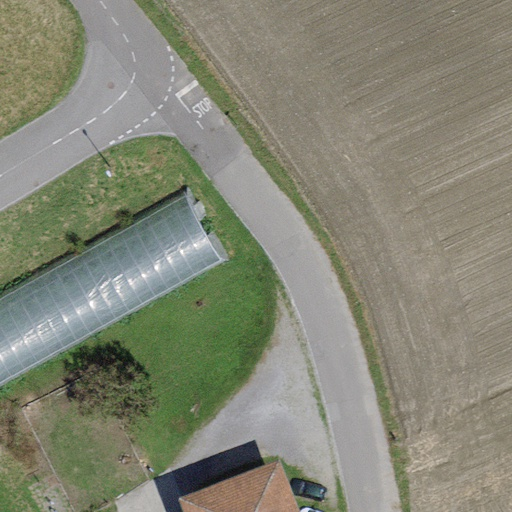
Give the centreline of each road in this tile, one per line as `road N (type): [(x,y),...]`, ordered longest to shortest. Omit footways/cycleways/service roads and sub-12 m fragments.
road 1 (unclassified): [(375,511),(317,298),(156,78)]
road 2 (unclassified): [(0,173),(156,78)]
